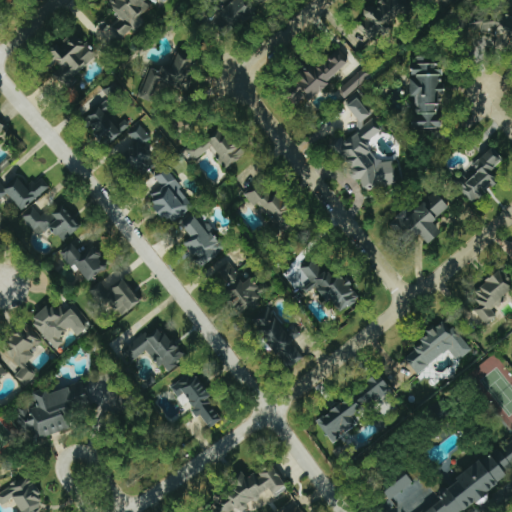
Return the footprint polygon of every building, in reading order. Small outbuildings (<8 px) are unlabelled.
[(122,38),(134,27),(138,31),(159,11),(148,0),(113,0),(110,4),(122,17),(117,22),(112,16),(106,22),(109,25),(106,29),(111,34),(115,31),(122,38)] [(248,0),(223,0),(228,5),(219,12),(233,29),(256,10),(248,0)] [(416,2),(415,0),(382,0),(366,15),(370,19),(361,28),(373,41),(416,2)] [(511,18),(505,25),(490,8),(474,23),(485,34),(489,30),(507,49),(511,45),(511,18)] [(56,67),(64,81),(99,60),(83,34),(53,52),(61,64),(56,67)] [(349,62),(334,48),(295,89),(310,103),(349,62)] [(157,101),(164,81),(188,89),(199,60),(179,53),(172,70),(152,63),(141,96),(157,101)] [(414,109),(420,109),(420,128),(445,127),(444,61),(413,62),(414,109)] [(373,76),(367,67),(339,88),(345,97),(373,76)] [(398,183),(395,160),(382,162),(368,141),(383,131),(376,122),(376,120),(366,122),(365,120),(373,114),(361,96),(350,104),(359,115),(360,127),(362,130),(347,141),(349,157),(354,163),(356,177),(357,179),(363,178),(369,188),(398,183)] [(110,103),(90,111),(102,142),(132,130),(127,119),(119,123),(110,103)] [(0,135),(8,127),(0,119),(0,135)] [(247,153),(224,123),(188,150),(196,160),(216,145),(224,155),(219,158),(227,168),(247,153)] [(141,173),(158,160),(145,143),(153,137),(142,124),(136,129),(133,125),(114,140),(141,173)] [(473,164),(480,172),(460,188),(473,203),(501,180),(493,169),(504,160),(494,147),(473,164)] [(170,168),(158,176),(165,188),(152,196),(170,223),(195,207),(170,168)] [(52,186),(44,176),(29,187),(19,174),(5,185),(0,178),(0,200),(10,193),(23,209),(52,186)] [(248,192),(284,234),(296,224),(288,214),(295,208),(267,176),(248,192)] [(429,245),(445,231),(435,220),(452,205),(436,188),(397,223),(401,228),(408,222),(429,245)] [(52,225),(66,241),(83,225),(63,203),(48,217),(37,204),(21,219),(38,238),(52,225)] [(226,248),(200,215),(186,226),(196,238),(189,243),(206,264),(226,248)] [(83,253),(74,242),(62,251),(73,264),(76,262),(91,281),(110,265),(94,244),(83,253)] [(270,295),(257,274),(243,282),(228,257),(214,265),(226,286),(229,284),(244,310),(270,295)] [(361,300),(346,270),(336,275),(332,267),(324,271),(318,259),(309,263),(334,314),(361,300)] [(471,288),(485,323),(498,318),(493,307),(504,303),(501,296),(511,292),(511,288),(506,274),(471,288)] [(103,301),(109,297),(123,316),(143,301),(126,277),(107,291),(102,284),(94,290),(103,301)] [(57,348),(66,341),(62,335),(73,327),(80,335),(90,327),(74,307),(67,313),(59,303),(53,308),(50,304),(33,318),(57,348)] [(302,343),(268,311),(254,326),(288,358),(302,343)] [(459,361),(474,348),(454,326),(450,329),(443,321),(415,345),(417,347),(405,357),(420,374),(448,349),(459,361)] [(149,348),(167,372),(187,357),(161,323),(125,350),(133,360),(149,348)] [(28,385),(38,374),(27,365),(36,354),(33,352),(44,339),(27,324),(5,350),(24,367),(16,376),(28,385)] [(0,379),(9,372),(0,359),(0,379)] [(213,396),(199,370),(172,384),(179,397),(188,392),(200,416),(204,414),(211,427),(224,420),(211,397),(213,396)] [(320,420),(334,442),(360,424),(354,416),(394,389),(384,373),(371,382),(373,384),(320,420)] [(73,428),(68,412),(93,405),(86,381),(52,391),(51,387),(35,392),(39,405),(22,410),(29,431),(39,428),(41,438),(73,428)] [(289,485),(275,463),(250,479),(248,476),(212,499),(219,511),(236,511),(273,488),(276,494),(289,485)] [(47,511),(52,509),(29,474),(0,492),(0,498),(4,505),(15,498),(24,511),(47,511)]
